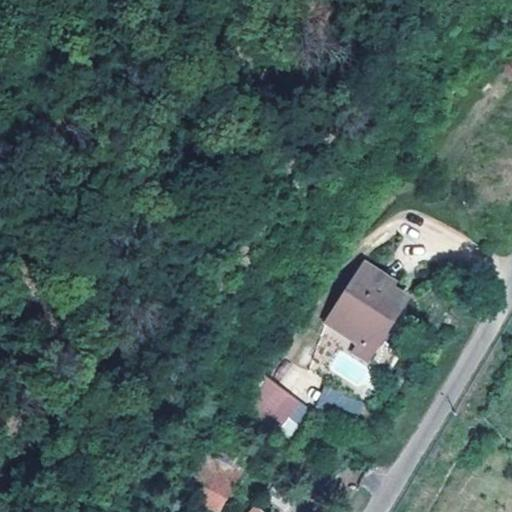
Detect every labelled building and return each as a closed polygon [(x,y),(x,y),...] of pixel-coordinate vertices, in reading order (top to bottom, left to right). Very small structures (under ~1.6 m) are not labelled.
[(365,266),(327,326),(357,347),(365,351),(381,326),(387,330),(403,304),(390,294),(379,287),(385,279),(365,266)] [(395,285),(385,279),(379,287),(390,294),(395,285)] [(389,331),(387,330),(381,326),(365,351),(357,347),(353,354),(368,364),(389,331)] [(266,377),(247,404),(289,434),(308,407),(266,377)] [(329,382),(314,404),(346,426),(361,405),(329,382)] [(217,511),(223,511),(240,466),(207,455),(190,502),(217,511)] [(275,486),(265,498),(281,511),(287,511),(295,503),(275,486)]
